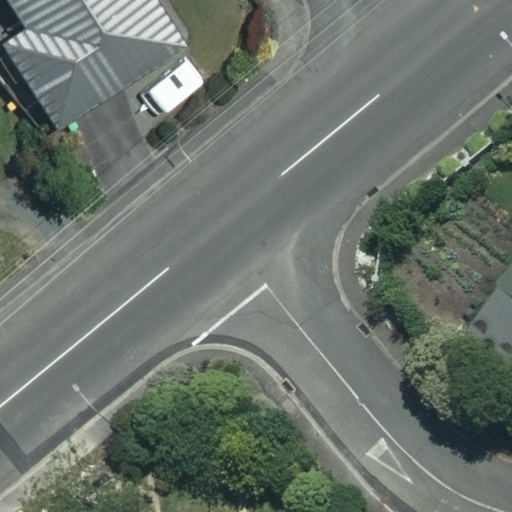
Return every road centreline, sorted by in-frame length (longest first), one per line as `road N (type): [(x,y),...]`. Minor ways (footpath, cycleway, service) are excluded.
road 1 (residential): [(219,226),(401,452),(503,511)]
road 2 (tertiary): [(219,226),(0,403)]
road 3 (tertiary): [(434,51),(219,226)]
